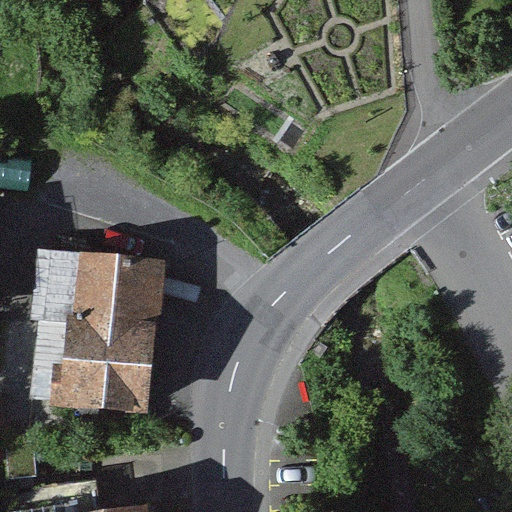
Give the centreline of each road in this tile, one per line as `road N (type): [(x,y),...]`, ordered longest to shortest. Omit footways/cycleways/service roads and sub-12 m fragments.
road 1 (tertiary): [(224,511),(223,409),(240,354),(284,290),(422,182)]
road 2 (track): [(190,263),(157,208),(0,106)]
road 3 (unclassified): [(511,342),(422,182)]
